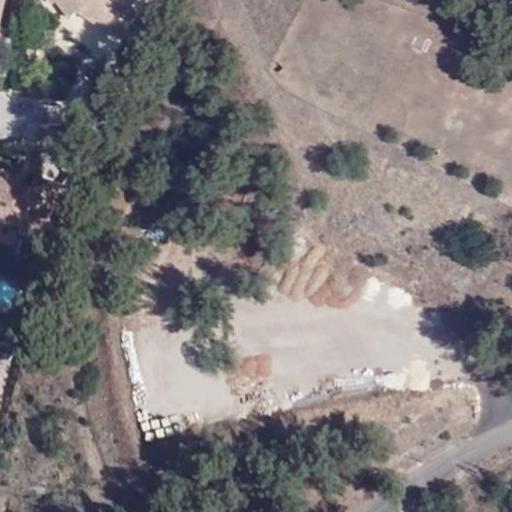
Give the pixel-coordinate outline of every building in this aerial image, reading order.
[(65,0),(70,0),(77,10),(120,38),(138,10),(130,4),(132,0),(56,0),(60,5),(65,0)] [(70,18),(77,10),(70,0),(65,0),(60,5),(70,18)] [(16,234),(38,241),(56,185),(34,178),(30,189),(0,180),(0,221),(18,227),(16,234)] [(39,305),(42,293),(31,289),(28,301),(39,305)] [(34,318),(39,305),(28,301),(23,314),(34,318)]
